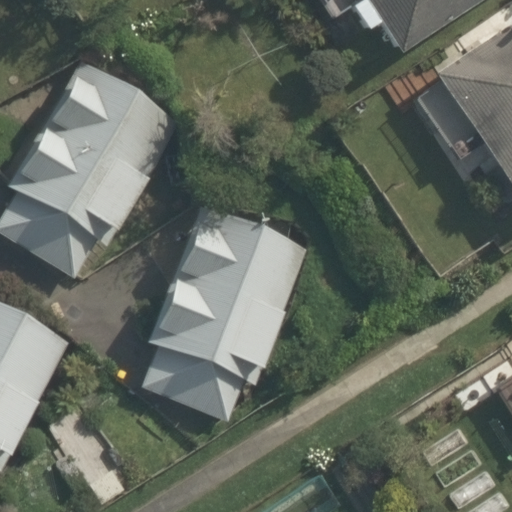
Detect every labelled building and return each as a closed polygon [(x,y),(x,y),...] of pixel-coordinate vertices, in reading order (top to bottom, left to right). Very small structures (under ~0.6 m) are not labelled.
[(365,0),(382,32),(444,0),(365,0)] [(511,17),(403,81),(451,164),(484,144),(511,192),(511,17)] [(0,240),(83,284),(178,101),(82,51),(0,208),(0,240)] [(200,195),(130,392),(243,432),(313,235),(200,195)] [(0,463),(65,339),(0,305),(0,463)]
